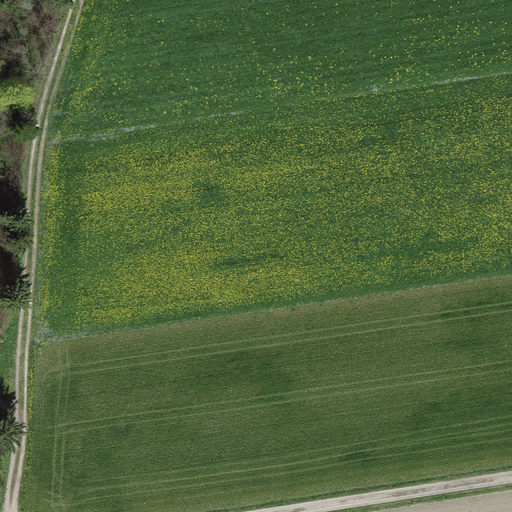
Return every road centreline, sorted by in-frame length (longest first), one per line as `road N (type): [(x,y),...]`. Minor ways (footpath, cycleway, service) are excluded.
road 1 (track): [(74,0),(41,153),(11,511)]
road 2 (track): [(310,511),(511,483)]
